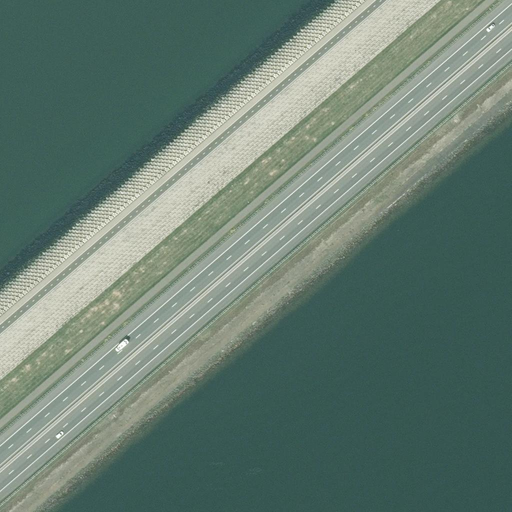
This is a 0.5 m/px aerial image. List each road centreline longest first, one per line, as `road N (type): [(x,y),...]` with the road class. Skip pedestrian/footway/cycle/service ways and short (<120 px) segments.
road 1 (motorway): [(511,13),(0,455)]
road 2 (motorway): [(0,481),(511,39)]
